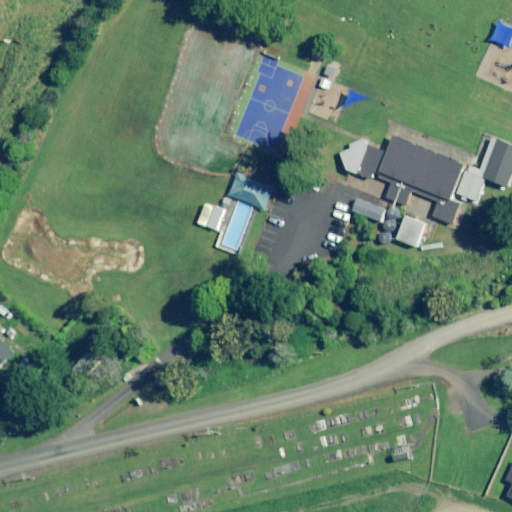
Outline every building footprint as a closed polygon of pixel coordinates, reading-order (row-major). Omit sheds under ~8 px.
[(511,42),(511,26),(500,22),(493,40),(510,47),(511,42)] [(491,180),(388,133),(372,168),(475,214),(491,180)] [(275,187),(239,172),(230,194),(266,209),(275,187)] [(385,210),(358,199),(353,210),(380,221),(385,210)] [(226,210),(216,206),(208,226),(218,230),(226,210)] [(426,216),(405,206),(391,235),(413,245),(426,216)] [(0,331),(2,330),(0,328),(0,367),(15,353),(0,336),(0,331)] [(406,445),(405,435),(395,435),(396,458),(411,458),(410,445),(406,445)]
